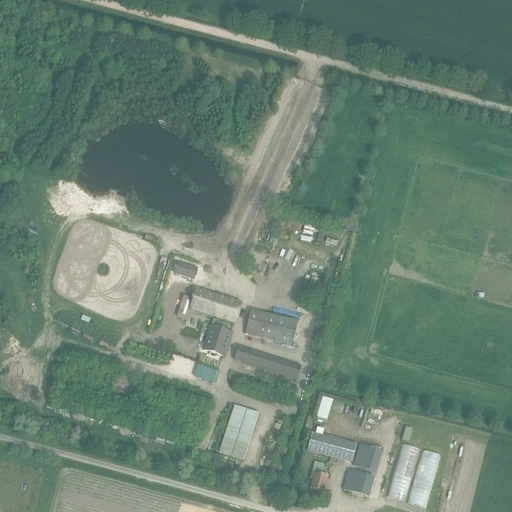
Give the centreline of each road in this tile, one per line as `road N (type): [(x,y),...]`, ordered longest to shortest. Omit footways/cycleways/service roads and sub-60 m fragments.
road 1 (track): [(90,0),(511,111)]
road 2 (unclassified): [(263,511),(0,438)]
